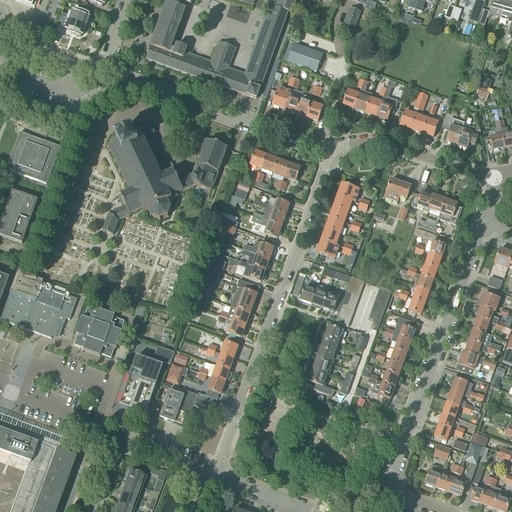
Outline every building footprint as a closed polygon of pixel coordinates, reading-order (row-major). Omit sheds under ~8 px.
[(9,0),(12,1),(16,2),(35,9),(35,8),(32,7),(34,1),(34,0),(9,0)] [(211,64),(185,55),(187,49),(173,44),(185,10),(167,4),(152,44),(153,44),(152,48),(151,47),(146,61),(239,94),(239,93),(243,94),(243,96),(256,101),(288,13),(291,14),(296,0),(276,0),(275,2),(272,1),(245,76),(229,70),(236,50),(219,43),(211,64)] [(409,0),(407,9),(415,11),(418,0),(409,0)] [(418,0),(415,11),(422,13),(425,0),(418,0)] [(477,26),(482,11),(485,2),(484,2),(484,0),(477,0),(479,1),(478,4),(477,4),(475,8),(474,8),(468,23),(477,26)] [(501,17),(502,17),(506,0),(492,0),(489,13),(482,11),(477,26),(484,28),(487,17),(491,18),(491,16),(501,19),(501,17)] [(511,0),(506,0),(502,17),(507,19),(507,21),(508,23),(511,24),(507,37),(511,38),(511,0)] [(370,2),(368,9),(374,11),(376,5),(370,2)] [(445,19),(451,21),(455,9),(449,7),(445,19)] [(455,9),(451,21),(457,23),(461,11),(455,9)] [(349,10),(341,32),(349,35),(353,37),(356,27),(359,17),(361,14),(358,13),(349,10)] [(73,12),(70,22),(87,29),(89,22),(88,21),(89,18),(88,18),(89,16),(79,12),(78,14),(73,12)] [(87,29),(70,22),(67,31),(71,32),(71,34),(80,38),(81,36),(83,36),(84,34),(85,34),(87,29)] [(288,64),(316,74),(322,56),(294,46),(288,64)] [(484,80),(482,88),(490,90),(492,83),(484,80)] [(479,88),(476,97),(487,101),(489,92),(479,88)] [(272,106),(285,111),(290,97),(291,94),(278,89),(272,106)] [(361,90),(359,96),(353,110),(365,114),(370,100),(372,96),(366,94),(366,92),(365,92),(361,90)] [(343,106),(353,110),(359,96),(348,92),(343,106)] [(414,110),(418,111),(423,96),(419,94),(414,110)] [(423,96),(418,111),(422,112),(428,97),(423,96)] [(285,111),(296,115),(302,101),(290,97),(285,111)] [(296,115),(307,119),(312,105),(307,103),(309,99),(303,97),(302,101),(296,115)] [(365,114),(376,118),(381,104),(370,100),(365,114)] [(381,104),(376,118),(387,122),(393,108),(381,104)] [(312,105),(307,119),(318,123),(323,109),(312,105)] [(416,117),(418,111),(414,110),(412,115),(405,113),(400,127),(411,131),(416,117)] [(422,112),(418,111),(416,117),(411,131),(422,135),(427,121),(420,118),(422,112)] [(427,121),(422,135),(433,139),(439,125),(432,123),(434,119),(434,116),(430,115),(428,121),(427,121)] [(446,143),(457,147),(464,126),(463,128),(456,125),(457,122),(452,120),(453,118),(446,115),(442,126),(451,129),(446,143)] [(503,122),(500,123),(505,150),(511,148),(511,134),(508,135),(507,131),(508,131),(507,129),(505,130),(503,122)] [(505,150),(500,123),(495,124),(497,131),(495,132),(496,138),(490,139),(492,152),(505,150)] [(464,126),(457,147),(467,151),(469,145),(475,147),(478,138),(473,136),(473,135),(470,134),(471,129),(464,126)] [(103,232),(102,232),(102,233),(105,233),(106,230),(112,232),(111,236),(113,237),(114,236),(113,236),(118,222),(143,210),(144,214),(149,212),(151,217),(150,219),(151,220),(152,218),(159,220),(159,222),(160,222),(160,220),(167,218),(168,219),(169,218),(168,216),(170,210),(172,210),(172,208),(170,208),(167,203),(177,198),(176,195),(194,186),(211,192),(210,194),(209,194),(208,197),(209,198),(208,199),(209,199),(227,149),(203,141),(203,142),(204,142),(198,158),(201,159),(199,167),(200,168),(199,170),(197,170),(196,174),(181,181),(176,171),(175,172),(171,165),(161,169),(160,167),(162,166),(161,165),(160,166),(155,157),(157,156),(157,155),(155,155),(151,147),(154,145),(150,137),(152,136),(153,133),(152,130),(149,129),(134,136),(131,131),(128,132),(127,131),(128,128),(126,131),(126,133),(121,136),(120,134),(119,134),(116,133),(116,134),(119,135),(119,136),(116,138),(118,143),(107,149),(107,150),(109,149),(115,162),(113,163),(114,164),(116,163),(120,172),(118,173),(119,174),(121,173),(125,182),(123,183),(124,184),(126,183),(130,193),(118,199),(123,209),(110,215),(103,232)] [(7,171),(8,171),(47,185),(60,149),(44,143),(37,141),(20,135),(20,136),(7,171)] [(250,166),(262,171),(267,157),(255,153),(250,166)] [(262,171),(273,175),(279,161),(267,157),(262,171)] [(273,175),(285,179),(290,165),(279,161),(273,175)] [(290,165),(285,179),(296,183),(301,170),(290,165)] [(391,181),(384,199),(397,204),(399,198),(406,201),(411,188),(391,181)] [(239,185),(234,198),(244,202),(250,189),(239,185)] [(342,185),(337,198),(351,203),(355,204),(360,191),(342,185)] [(0,224),(0,237),(14,242),(22,245),(38,201),(12,192),(0,224)] [(428,214),(429,211),(434,197),(422,192),(420,198),(419,198),(415,196),(414,196),(410,208),(416,210),(417,207),(424,209),(422,212),(428,214)] [(47,202),(53,204),(56,195),(50,193),(47,202)] [(440,215),(445,201),(434,197),(429,211),(440,215)] [(337,198),(334,208),(348,213),(351,203),(337,198)] [(266,211),(285,218),(290,206),(277,201),(271,199),(268,206),(255,202),(254,206),(266,211)] [(445,201),(440,215),(452,220),(458,205),(445,201)] [(334,208),(329,220),(344,225),(348,213),(334,208)] [(402,210),(398,221),(403,223),(407,212),(402,210)] [(253,214),(251,218),(281,229),(285,218),(266,211),(264,218),(253,214)] [(376,214),(373,220),(383,224),(385,217),(376,214)] [(281,229),(251,218),(249,223),(267,229),(264,236),(277,240),(281,229)] [(228,220),(226,225),(240,229),(241,224),(228,220)] [(329,220),(326,231),(340,235),(344,225),(329,220)] [(433,234),(436,228),(429,225),(427,232),(433,234)] [(219,238),(224,240),(226,234),(233,237),(236,230),(224,226),(219,238)] [(326,231),(322,242),(336,247),(336,246),(340,235),(326,231)] [(414,237),(426,242),(427,241),(426,241),(428,236),(429,235),(416,231),(414,237)] [(336,247),(322,242),(317,254),(334,261),(339,248),(336,246),(336,247)] [(243,252),(269,262),(271,257),(274,256),(275,252),(273,251),(274,250),(256,243),(253,250),(245,247),(243,252)] [(433,243),(429,255),(442,259),(446,248),(433,243)] [(507,271),(508,269),(511,258),(511,254),(500,250),(494,266),(507,271)] [(249,259),(247,266),(253,268),(265,273),(266,272),(268,272),(270,268),(268,266),(269,262),(243,252),(242,256),(249,259)] [(209,267),(223,272),(225,267),(227,268),(228,266),(225,265),(226,264),(221,263),(223,257),(214,254),(209,267)] [(429,255),(425,266),(438,270),(442,259),(429,255)] [(253,268),(247,266),(239,263),(238,267),(245,270),(243,277),(261,284),(262,283),(264,283),(266,279),(264,277),(265,273),(253,268)] [(425,266),(421,277),(434,282),(438,270),(425,266)] [(215,289),(220,275),(206,270),(196,295),(205,298),(209,287),(215,289)] [(0,321),(51,340),(53,335),(59,338),(66,320),(70,321),(77,300),(50,291),(52,286),(43,283),(43,282),(30,278),(18,273),(0,321)] [(414,288),(417,289),(429,293),(434,282),(421,277),(421,278),(415,276),(415,275),(408,273),(406,277),(414,280),(416,281),(414,288)] [(304,280),(299,278),(292,296),(298,298),(304,280)] [(352,279),(350,285),(362,289),(364,284),(352,279)] [(487,287),(499,292),(502,283),(490,279),(487,287)] [(300,302),(311,306),(318,287),(312,285),(311,290),(305,288),(300,302)] [(350,285),(348,291),(360,295),(362,289),(350,285)] [(322,310),(327,296),(329,291),(318,287),(311,306),(322,310)] [(417,289),(413,300),(425,305),(429,293),(417,289)] [(235,297),(231,309),(250,316),(250,315),(257,297),(257,296),(239,290),(237,295),(238,296),(238,298),(235,297)] [(379,290),(378,295),(389,299),(391,294),(379,290)] [(348,291),(346,296),(358,301),(360,295),(348,291)] [(479,308),(481,309),(493,313),(495,314),(500,301),(502,295),(490,291),(489,292),(490,292),(488,296),(484,295),(483,296),(481,297),(480,301),(481,303),(479,308)] [(407,299),(399,296),(394,294),(392,298),(398,300),(406,303),(407,299)] [(378,295),(376,300),(387,304),(389,299),(378,295)] [(193,304),(202,308),(206,300),(196,296),(193,304)] [(327,296),(322,310),(334,314),(334,313),(339,315),(340,313),(342,308),(343,304),(338,302),(339,300),(327,296)] [(346,296),(344,302),(356,306),(358,301),(346,296)] [(376,300),(374,305),(385,309),(387,304),(376,300)] [(425,305),(413,300),(408,312),(421,317),(425,305)] [(344,302),(343,304),(342,308),(354,312),(356,306),(344,302)] [(374,305),(372,310),(383,314),(385,309),(374,305)] [(342,308),(340,313),(352,318),(354,312),(342,308)] [(122,333),(121,333),(124,322),(114,319),(115,317),(106,314),(98,311),(97,313),(87,309),(84,317),(84,319),(82,318),(76,335),(78,336),(76,341),(74,346),(84,350),(83,351),(92,354),(100,358),(101,356),(111,360),(113,353),(115,349),(116,350),(122,333)] [(220,317),(220,318),(245,328),(247,322),(250,322),(251,318),(250,316),(231,309),(229,315),(222,313),(220,317)] [(481,309),(477,320),(489,324),(496,327),(504,329),(505,325),(497,323),(498,321),(492,319),(493,313),(481,309)] [(372,310),(370,315),(382,319),(383,314),(372,310)] [(340,313),(339,315),(338,319),(350,323),(352,318),(340,313)] [(368,320),(374,322),(380,325),(382,319),(370,315),(368,320)] [(245,328),(220,318),(218,323),(231,327),(228,334),(242,339),(242,338),(244,338),(246,334),(244,332),(245,328)] [(350,323),(338,319),(336,325),(348,329),(350,323)] [(411,330),(413,324),(399,319),(394,333),(387,330),(385,334),(411,344),(415,332),(411,330)] [(477,320),(473,331),(485,336),(489,324),(477,320)] [(380,325),(374,322),(370,331),(376,333),(380,325)] [(329,327),(325,339),(339,344),(341,345),(343,339),(341,338),(343,333),(343,332),(344,330),(333,326),(332,329),(329,327)] [(473,331),(469,343),(495,353),(497,348),(489,346),(490,345),(483,342),(485,336),(473,331)] [(397,345),(395,351),(407,355),(411,344),(385,334),(384,338),(391,341),(391,343),(397,345)] [(325,339),(321,350),(335,355),(339,344),(325,339)] [(366,341),(360,339),(356,350),(362,352),(366,341)] [(469,343),(465,354),(477,358),(479,352),(486,355),(486,354),(494,356),(495,353),(469,343)] [(223,351),(221,356),(234,360),(238,349),(225,344),(223,351)] [(153,360),(170,366),(170,367),(175,354),(158,348),(153,360)] [(321,350),(317,361),(331,366),(335,355),(321,350)] [(395,351),(391,362),(403,366),(407,355),(395,351)] [(511,354),(506,352),(502,363),(511,366),(511,354)] [(477,358),(465,354),(463,353),(458,366),(460,367),(458,373),(472,378),(477,365),(482,367),(482,366),(489,368),(488,371),(494,373),(496,365),(479,359),(477,358)] [(178,356),(175,364),(185,368),(188,359),(178,356)] [(221,356),(217,367),(230,372),(234,360),(221,356)] [(130,408),(133,409),(146,414),(163,367),(137,357),(130,377),(122,399),(125,401),(124,403),(128,404),(129,402),(132,403),(130,408)] [(317,361),(313,371),(327,377),(331,366),(317,361)] [(391,362),(386,374),(399,378),(403,366),(391,362)] [(172,365),(166,382),(178,387),(182,377),(184,370),(172,365)] [(212,379),(225,384),(229,373),(230,372),(217,367),(216,368),(211,366),(208,372),(207,377),(212,379)] [(370,376),(373,369),(364,366),(361,377),(369,380),(370,376)] [(496,377),(502,379),(505,371),(499,369),(496,377)] [(327,377),(313,371),(309,383),(316,386),(323,388),(327,377)] [(386,374),(382,385),(395,389),(399,378),(386,374)] [(347,375),(344,383),(350,385),(353,377),(347,375)] [(225,384),(212,379),(206,396),(215,399),(216,394),(221,396),(221,395),(223,396),(225,389),(224,388),(225,384)] [(455,380),(451,392),(463,397),(468,385),(455,380)] [(498,384),(493,382),(490,389),(496,391),(498,384)] [(395,389),(382,385),(378,397),(390,401),(395,389)] [(323,388),(316,386),(314,392),(332,398),(334,392),(323,388)] [(194,408),(197,400),(198,398),(172,388),(170,393),(170,392),(160,419),(174,424),(175,423),(186,428),(186,429),(193,410),(194,408)] [(451,392),(447,404),(459,408),(464,410),(471,413),(473,409),(465,406),(466,404),(461,402),(463,397),(451,392)] [(214,401),(206,398),(199,395),(198,395),(197,397),(198,398),(197,398),(197,400),(205,402),(212,405),(214,401)] [(205,402),(197,400),(194,408),(213,415),(214,412),(213,412),(214,408),(215,409),(216,406),(212,405),(205,402)] [(355,413),(360,415),(365,403),(359,401),(355,413)] [(365,410),(370,412),(372,412),(374,406),(367,404),(365,410)] [(447,404),(443,415),(455,419),(459,408),(447,404)] [(443,415),(438,427),(451,431),(455,419),(443,415)] [(451,431),(438,427),(434,438),(447,443),(451,431)] [(0,511),(55,511),(75,459),(72,458),(74,453),(65,449),(66,448),(63,447),(60,446),(14,429),(8,432),(0,429),(0,511)] [(471,444),(479,446),(482,438),(474,435),(471,444)] [(453,448),(453,449),(465,454),(467,446),(455,442),(455,444),(453,448)] [(451,452),(437,447),(435,453),(437,453),(435,458),(447,463),(451,452)] [(501,449),(499,454),(511,459),(511,453),(501,449)] [(511,459),(499,454),(497,459),(508,463),(506,470),(511,472),(511,459)] [(465,482),(470,484),(477,467),(475,466),(475,465),(477,461),(477,460),(467,456),(465,462),(471,464),(465,482)] [(425,485),(438,490),(442,477),(444,471),(432,466),(425,485)] [(438,490),(450,494),(459,468),(454,466),(449,479),(442,477),(438,490)] [(459,468),(450,494),(461,498),(466,485),(459,483),(463,470),(459,468)] [(472,485),(478,487),(484,472),(478,469),(472,485)] [(129,472),(125,483),(141,489),(145,477),(129,472)] [(470,502),(483,506),(487,493),(489,488),(492,480),(486,478),(482,491),(475,489),(470,502)] [(153,493),(158,495),(163,484),(157,482),(153,493)] [(125,483),(121,495),(137,500),(141,489),(125,483)] [(483,506),(494,510),(499,497),(487,493),(483,506)] [(121,495),(117,506),(133,511),(137,500),(121,495)] [(499,497),(494,510),(498,511),(507,511),(511,502),(499,497)]
